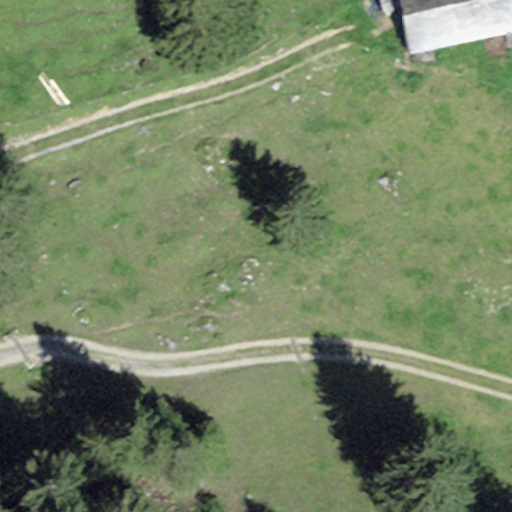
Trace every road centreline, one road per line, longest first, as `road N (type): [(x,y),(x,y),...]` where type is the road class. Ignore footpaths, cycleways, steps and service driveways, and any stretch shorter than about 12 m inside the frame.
road 1 (track): [(511,387),(352,351),(142,365),(64,348),(0,354)]
road 2 (track): [(0,161),(347,42)]
